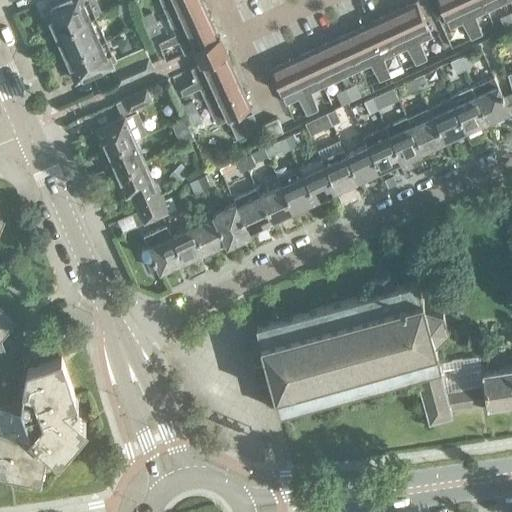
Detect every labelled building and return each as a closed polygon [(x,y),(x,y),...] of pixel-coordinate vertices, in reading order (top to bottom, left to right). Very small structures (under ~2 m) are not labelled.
[(85,0),(84,1),(83,0),(61,0),(46,7),(56,31),(96,14),(89,0),(85,0)] [(124,0),(121,1),(115,4),(120,15),(135,9),(130,0),(124,0)] [(161,0),(168,15),(201,0),(161,0)] [(211,17),(202,0),(201,0),(168,15),(176,32),(211,17)] [(477,34),(465,8),(461,0),(438,0),(450,25),(462,20),(471,37),(477,34)] [(477,34),(482,32),(476,15),(488,9),(483,0),(461,0),(465,8),(477,34)] [(483,0),(488,9),(506,1),(505,0),(483,0)] [(420,40),(432,35),(416,1),(397,10),(408,34),(421,60),(427,57),(420,40)] [(145,25),(156,20),(152,10),(140,15),(145,25)] [(408,34),(397,10),(379,18),(395,52),(407,46),(416,62),(421,60),(408,34)] [(505,28),(511,24),(511,16),(509,11),(499,15),(505,28)] [(67,54),(101,39),(106,37),(96,14),(56,31),(67,54)] [(223,43),(219,36),(214,23),(211,17),(176,32),(160,40),(162,46),(179,39),(188,59),(223,43)] [(395,52),(379,18),(362,27),(373,51),(385,76),(391,74),(384,57),(395,52)] [(156,20),(145,25),(149,35),(161,30),(156,20)] [(373,51),(362,27),(344,35),(359,68),(371,63),(380,79),(385,76),(373,51)] [(359,68),(344,35),(326,43),(341,77),(359,68)] [(101,39),(67,54),(77,78),(99,69),(99,71),(113,65),(112,63),(118,60),(113,49),(107,51),(101,39)] [(183,93),(200,85),(235,69),(223,43),(188,59),(190,63),(191,66),(197,79),(181,88),(183,93)] [(341,77),(326,43),(308,51),(323,85),(341,77)] [(132,61),(148,54),(144,45),(128,52),(132,61)] [(323,85),(308,51),(290,59),(301,83),(314,109),(318,107),(312,90),(323,85)] [(459,57),(464,68),(472,64),(467,53),(459,57)] [(132,61),(114,69),(120,81),(154,66),(148,54),(132,61)] [(456,72),(464,68),(459,57),(451,60),(456,72)] [(301,83),(290,59),(271,68),(286,101),(298,95),(307,112),(314,109),(301,83)] [(235,69),(200,85),(208,103),(243,87),(235,69)] [(415,77),(421,89),(429,85),(423,73),(415,77)] [(471,86),(487,120),(509,110),(509,109),(511,107),(511,104),(507,92),(502,94),(494,75),(471,86)] [(412,92),(421,89),(415,77),(407,80),(412,92)] [(346,86),(351,99),(361,94),(356,81),(346,86)] [(341,103),(351,99),(346,86),(336,91),(341,103)] [(465,130),(487,120),(471,86),(449,95),(450,98),(465,130)] [(152,98),(147,87),(124,97),(129,109),(152,98)] [(251,105),(243,87),(208,103),(217,121),(251,105)] [(372,96),(378,108),(386,104),(380,92),(372,96)] [(369,112),(378,108),(372,96),(364,100),(369,112)] [(188,113),(198,108),(193,98),(183,103),(188,113)] [(443,140),(465,130),(450,98),(428,108),(443,140)] [(198,108),(188,113),(193,123),(202,118),(198,108)] [(327,112),(332,124),(341,120),(335,108),(327,112)] [(422,150),(443,140),(428,108),(407,117),(422,150)] [(310,134),(324,127),(332,124),(327,112),(327,110),(304,121),(310,134)] [(237,136),(260,126),(253,111),(230,121),(237,136)] [(109,150),(136,138),(126,115),(99,127),(109,150)] [(268,137),(284,129),(277,115),(261,123),(268,137)] [(422,150),(407,117),(406,115),(384,125),(400,160),(422,150)] [(378,170),(400,160),(384,125),(362,135),(367,145),(378,170)] [(286,136),(291,148),(299,144),(294,132),(286,136)] [(283,152),(291,148),(286,136),(278,140),(283,152)] [(136,138),(109,150),(118,171),(146,159),(136,138)] [(347,154),(345,155),(357,180),(378,170),(367,145),(347,154)] [(335,190),(357,180),(345,155),(347,154),(343,146),(320,157),(335,190)] [(241,157),(247,169),(256,164),(251,152),(241,157)] [(240,172),(247,169),(241,157),(220,167),(222,172),(237,165),(240,172)] [(313,200),(335,190),(320,157),(298,167),(313,200)] [(155,181),(146,159),(118,171),(128,194),(133,192),(140,209),(166,198),(158,180),(155,181)] [(190,170),(181,161),(171,172),(179,180),(190,170)] [(280,185),(292,210),(313,200),(298,167),(278,177),(282,184),(280,185)] [(197,177),(203,189),(211,185),(205,173),(197,177)] [(195,193),(203,189),(197,177),(189,181),(195,193)] [(270,220),(292,210),(280,185),(260,194),(258,195),(270,220)] [(248,230),(270,220),(258,195),(260,194),(257,186),(233,198),(235,202),(248,230)] [(172,195),(166,198),(171,209),(177,206),(172,195)] [(171,209),(166,198),(140,209),(145,220),(171,209)] [(235,202),(214,211),(214,212),(227,240),(224,241),(226,244),(249,233),(248,230),(235,202)] [(214,211),(212,208),(190,218),(193,225),(204,250),(224,241),(227,240),(214,212),(214,211)] [(204,250),(193,225),(172,235),(183,260),(204,250)] [(172,235),(149,245),(143,248),(141,252),(145,260),(149,262),(155,259),(160,270),(183,260),(172,235)] [(444,416),(440,399),(434,376),(435,376),(430,357),(428,350),(436,343),(442,336),(438,318),(418,313),(416,305),(415,305),(410,288),(386,295),(383,282),(368,287),(371,299),(251,331),(255,349),(254,349),(268,401),(269,401),(274,419),(282,417),(283,416),(410,382),(423,429),(446,423),(444,416)] [(0,471),(39,479),(43,461),(52,463),(85,423),(71,411),(77,404),(74,395),(60,355),(27,367),(20,401),(0,397),(0,345),(2,345),(0,340),(0,333),(12,320),(0,309),(0,471)] [(511,403),(511,367),(482,372),(481,367),(453,371),(456,390),(440,399),(444,416),(487,404),(487,408),(511,403)]
